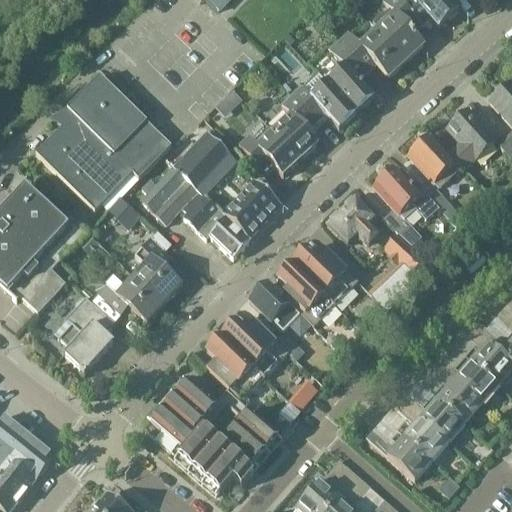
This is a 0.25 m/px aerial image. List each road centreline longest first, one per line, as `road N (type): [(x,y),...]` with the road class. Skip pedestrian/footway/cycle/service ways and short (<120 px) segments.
road 1 (tertiary): [(100,442),(316,201),(511,18)]
road 2 (residential): [(248,511),(318,432),(498,250),(511,245)]
road 3 (tertiary): [(100,442),(0,363)]
